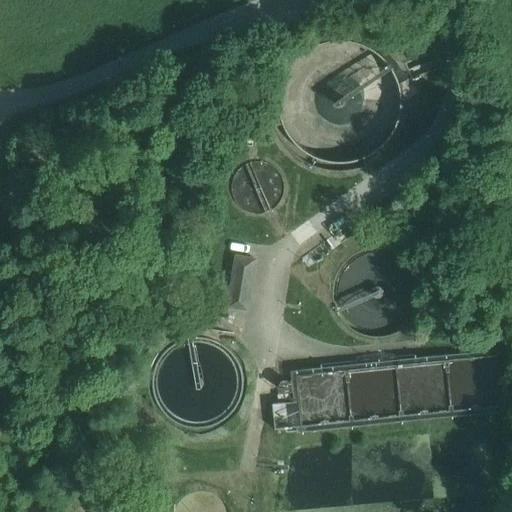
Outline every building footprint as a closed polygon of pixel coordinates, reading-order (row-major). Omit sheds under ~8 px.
[(426,165),(358,214),(360,216),(365,223),(432,174),(426,165)] [(360,216),(301,258),(307,268),(366,225),(365,223),(360,216)] [(255,259),(236,256),(228,306),(247,309),(255,259)] [(211,317),(188,313),(186,325),(209,329),(211,317)] [(289,388),(290,385),(289,383),(288,381),(286,380),(284,380),(282,380),(280,382),(279,383),(278,386),(279,388),(280,389),(282,391),(284,391),(286,391),(288,389),(289,388)]
